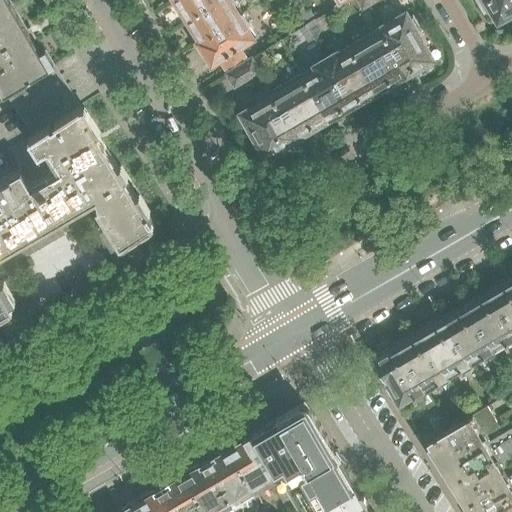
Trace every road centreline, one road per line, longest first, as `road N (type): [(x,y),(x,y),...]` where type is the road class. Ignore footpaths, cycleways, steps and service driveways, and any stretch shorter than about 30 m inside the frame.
road 1 (tertiary): [(1,511),(306,336)]
road 2 (residential): [(492,76),(235,224)]
road 3 (residential): [(235,224),(0,354)]
road 4 (residential): [(235,224),(95,0)]
road 5 (tertiary): [(306,336),(511,214)]
road 6 (residential): [(423,511),(306,336)]
road 7 (residential): [(306,336),(235,224)]
